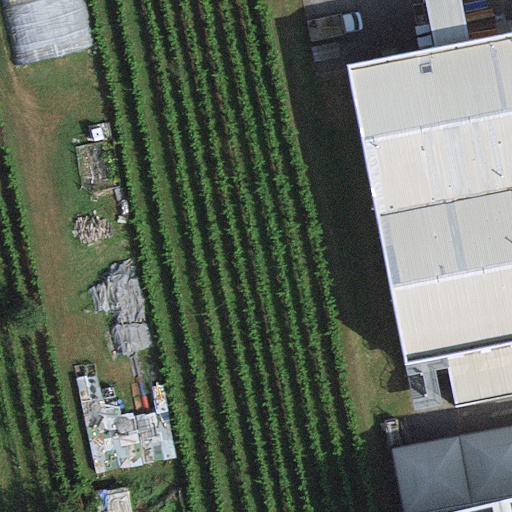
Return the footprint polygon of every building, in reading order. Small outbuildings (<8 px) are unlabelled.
[(79,0),(6,0),(17,55),(88,40),(79,0)] [(468,45),(458,0),(420,0),(432,52),(468,45)] [(346,67),(404,365),(442,358),(452,409),(511,397),(511,35),(468,45),(432,52),(346,67)] [(443,462),(511,443),(511,418),(437,438),(443,462)] [(511,511),(511,499),(457,511),(511,511)]
